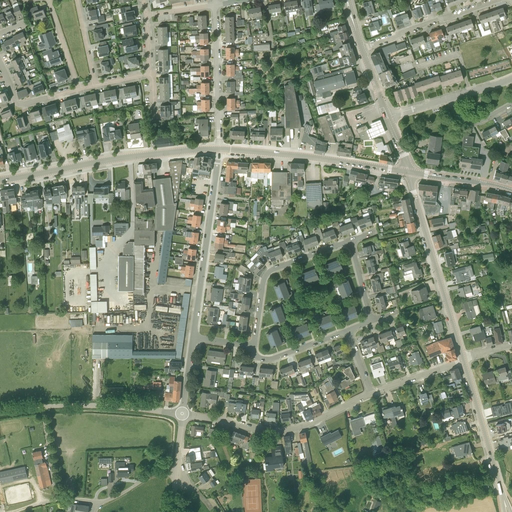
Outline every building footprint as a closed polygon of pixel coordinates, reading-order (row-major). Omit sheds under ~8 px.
[(290,1),(292,12),(296,11),(296,14),(299,14),(299,15),(303,14),(301,7),(298,8),(297,0),(290,1)] [(305,11),(312,10),(310,0),(304,0),(303,0),(305,11)] [(328,0),(323,1),(322,0),(318,0),(319,4),(316,4),(316,9),(317,14),(321,13),(320,9),(334,6),(332,0),(328,0)] [(371,1),(370,0),(366,0),(367,2),(363,3),(364,5),(365,5),(366,9),(367,15),(375,12),(373,6),(371,1)] [(435,0),(432,1),(432,0),(431,0),(428,1),(430,7),(433,6),(435,12),(442,9),(440,3),(439,2),(436,4),(435,0)] [(292,12),(290,1),(284,2),(285,10),(286,16),(289,15),(289,12),(292,12)] [(416,18),(422,16),(426,15),(430,13),(426,3),(422,5),(423,7),(413,10),(416,18)] [(270,12),(281,10),(279,4),(272,5),(269,6),(270,12)] [(15,19),(14,17),(14,16),(11,10),(10,7),(9,7),(9,6),(1,10),(1,11),(2,13),(3,13),(6,20),(8,19),(9,20),(13,18),(13,20),(15,19)] [(14,16),(14,17),(17,15),(17,16),(21,15),(21,16),(23,15),(19,6),(13,8),(12,6),(10,7),(11,10),(14,16)] [(131,11),(130,6),(120,8),(121,13),(126,12),(127,20),(136,18),(135,14),(134,10),(131,11)] [(38,11),(36,8),(36,7),(29,9),(31,15),(34,14),(36,20),(46,16),(43,9),(38,11)] [(260,7),(254,8),(256,16),(256,20),(257,24),(258,28),(261,27),(259,20),(263,19),(263,18),(262,18),(260,7)] [(499,17),(503,16),(504,20),(507,19),(503,7),(497,9),(499,17)] [(100,16),(99,9),(89,11),(91,20),(98,19),(99,23),(105,22),(103,15),(100,16)] [(501,20),(499,17),(497,9),(491,12),(496,26),(497,29),(497,31),(500,30),(498,25),(497,22),(501,20)] [(492,23),(493,27),(496,26),(491,12),(485,14),(487,21),(490,20),(491,24),(492,23)] [(401,15),(403,23),(409,20),(407,13),(401,15)] [(487,21),(485,14),(478,16),(482,27),(485,26),(488,25),(487,21)] [(403,23),(401,15),(394,18),(397,25),(403,23)] [(369,24),(371,31),(380,28),(378,21),(379,21),(378,17),(371,19),(372,22),(369,24)] [(471,19),(465,21),(467,28),(471,27),(472,31),(475,30),(471,19)] [(459,23),(461,30),(464,29),(467,28),(465,21),(459,23)] [(123,27),(125,37),(138,34),(136,29),(137,29),(136,25),(133,25),(132,22),(123,24),(124,27),(123,27)] [(95,40),(104,38),(102,29),(109,27),(108,23),(96,26),(97,29),(93,30),(95,40)] [(452,25),(455,33),(461,30),(459,23),(452,25)] [(333,35),(337,34),(347,31),(345,24),(337,27),(339,30),(330,33),(331,36),(332,35),(333,35)] [(455,33),(452,25),(446,27),(449,35),(447,36),(449,42),(451,41),(450,39),(453,38),(451,34),(455,33)] [(441,29),(435,31),(440,44),(442,43),(441,37),(444,36),(441,29)] [(47,49),(52,47),(52,45),(55,44),(52,37),(54,36),(52,31),(40,35),(42,43),(38,45),(39,50),(46,47),(47,49)] [(337,34),(333,35),(336,42),(336,43),(341,42),(341,40),(349,37),(347,31),(337,34)] [(439,44),(440,44),(435,31),(429,33),(432,40),(429,41),(432,48),(435,47),(433,43),(438,41),(439,44)] [(23,32),(18,34),(23,45),(25,44),(24,41),(27,40),(23,32)] [(261,43),(260,41),(265,40),(268,37),(268,33),(252,34),(253,42),(253,51),(270,50),(269,43),(261,43)] [(17,44),(19,43),(21,46),(23,45),(18,34),(13,36),(13,37),(14,37),(17,44)] [(423,36),(415,38),(418,46),(423,44),(425,49),(428,48),(429,49),(432,48),(429,41),(425,43),(423,36)] [(9,40),(14,51),(16,50),(14,46),(17,45),(17,44),(14,37),(13,37),(9,40)] [(134,45),(133,38),(122,41),(123,45),(122,45),(122,46),(126,45),(126,47),(127,52),(138,50),(137,44),(134,45)] [(11,52),(14,51),(9,40),(4,42),(4,43),(1,45),(4,51),(10,48),(11,52)] [(108,45),(107,45),(106,41),(99,42),(100,46),(97,47),(98,51),(99,50),(100,53),(99,53),(99,57),(109,55),(108,51),(109,51),(108,45)] [(339,48),(340,52),(340,51),(352,47),(350,41),(342,44),(343,47),(339,48)] [(378,49),(379,52),(380,51),(386,65),(390,63),(389,58),(387,54),(397,50),(395,45),(394,43),(378,49)] [(342,57),(346,56),(350,55),(354,54),(352,47),(340,51),(340,52),(341,57),(342,57)] [(53,52),(51,49),(43,52),(44,56),(47,54),(49,61),(48,61),(50,66),(55,64),(56,65),(60,64),(59,63),(62,62),(60,57),(59,55),(60,55),(58,50),(53,52)] [(380,51),(379,52),(371,55),(378,73),(386,70),(388,69),(386,65),(380,51)] [(134,58),(133,54),(123,56),(125,64),(129,63),(130,67),(130,68),(136,67),(135,65),(139,65),(138,60),(136,60),(136,57),(134,58)] [(341,57),(338,58),(341,67),(345,66),(356,62),(354,54),(350,55),(346,56),(342,57),(341,57)] [(399,55),(393,57),(394,59),(393,59),(394,62),(399,60),(401,65),(414,60),(412,54),(404,57),(403,55),(400,56),(399,55)] [(14,66),(28,60),(27,58),(25,59),(23,55),(12,60),(14,66)] [(109,73),(109,72),(110,71),(109,65),(114,64),(113,57),(103,59),(104,62),(101,63),(103,73),(106,72),(106,74),(109,73)] [(29,62),(28,60),(14,66),(17,71),(25,68),(29,67),(27,63),(29,62)] [(313,74),(323,71),(321,65),(311,68),(313,74)] [(459,70),(453,72),(456,82),(457,83),(459,83),(458,81),(464,79),(459,66),(457,67),(459,70)] [(314,81),(317,93),(319,98),(322,97),(323,98),(324,98),(325,97),(331,96),(331,92),(341,89),(348,87),(353,86),(358,85),(357,78),(356,79),(353,70),(353,71),(352,67),(324,75),(317,77),(318,80),(314,81)] [(13,73),(15,79),(29,73),(29,70),(26,71),(25,68),(17,71),(13,73)] [(388,69),(386,70),(378,73),(382,83),(383,82),(386,88),(398,83),(394,75),(394,76),(390,68),(388,69)] [(50,89),(61,85),(60,81),(68,78),(64,69),(55,72),(58,81),(49,85),(50,89)] [(452,69),(450,69),(452,73),(446,74),(449,84),(450,86),(452,85),(451,83),(456,82),(453,72),(452,69)] [(446,74),(445,71),(443,71),(445,75),(439,77),(441,84),(442,88),(445,87),(444,86),(449,84),(446,74)] [(30,75),(29,73),(15,79),(18,84),(30,79),(28,76),(30,75)] [(160,83),(169,82),(168,74),(162,74),(162,77),(160,77),(160,83)] [(439,75),(432,77),(435,87),(438,86),(438,84),(441,84),(439,77),(439,75)] [(433,86),(433,87),(435,87),(432,77),(427,79),(429,87),(433,86)] [(243,81),(243,78),(235,78),(235,81),(227,81),(227,87),(239,87),(240,87),(240,83),(241,83),(241,81),(243,81)] [(310,96),(316,94),(312,79),(305,81),(310,96)] [(429,87),(427,79),(421,81),(424,90),(426,89),(426,88),(429,87)] [(415,83),(414,81),(412,82),(413,85),(408,87),(411,96),(411,98),(414,97),(413,96),(418,94),(417,91),(415,83)] [(421,81),(415,83),(417,91),(421,90),(421,91),(424,90),(421,81)] [(28,84),(31,91),(31,90),(33,89),(35,93),(35,94),(41,91),(41,92),(45,91),(44,90),(45,90),(44,89),(42,84),(34,87),(33,84),(31,85),(31,83),(28,84)] [(285,116),(285,133),(285,134),(290,134),(290,127),(301,127),(300,122),(293,83),(285,85),(285,107),(285,116)] [(400,89),(404,99),(404,100),(406,100),(406,98),(411,96),(408,87),(407,83),(405,84),(406,87),(401,89),(400,89)] [(31,91),(28,84),(23,86),(24,89),(17,92),(19,98),(29,94),(28,92),(30,90),(30,91),(31,91)] [(135,85),(129,87),(131,97),(137,96),(137,94),(141,94),(141,95),(140,86),(135,87),(135,85)] [(399,86),(398,86),(399,90),(393,91),(397,103),(399,102),(399,100),(404,99),(400,89),(401,89),(399,86)] [(126,98),(131,97),(129,87),(124,88),(124,89),(120,90),(122,99),(121,97),(126,97),(126,98)] [(362,94),(360,91),(361,91),(360,87),(353,89),(355,93),(352,94),(354,97),(356,96),(359,103),(367,100),(364,93),(362,94)] [(115,89),(110,90),(112,101),(117,100),(117,98),(121,97),(121,99),(122,99),(120,90),(116,91),(115,89)] [(106,102),(112,101),(110,90),(104,91),(104,93),(100,94),(102,103),(102,101),(106,100),(106,102)] [(7,96),(8,95),(6,92),(5,92),(0,94),(0,96),(2,102),(0,102),(0,105),(1,108),(8,105),(7,105),(6,102),(9,102),(7,96)] [(96,95),(95,94),(95,93),(90,95),(92,105),(98,104),(97,102),(101,101),(102,103),(100,94),(96,95)] [(163,102),(169,102),(169,93),(160,94),(160,99),(163,99),(163,102)] [(87,106),(92,105),(90,95),(84,96),(85,97),(80,98),(82,107),(83,107),(82,106),(86,105),(87,106)] [(76,100),(76,98),(75,98),(70,100),(73,110),(78,108),(78,107),(82,106),(82,107),(80,98),(76,100)] [(73,110),(70,100),(65,101),(65,103),(60,104),(63,111),(67,110),(67,111),(73,110)] [(46,108),(42,110),(44,119),(49,117),(49,116),(59,113),(56,105),(57,104),(56,102),(52,103),(52,104),(45,106),(46,108)] [(169,105),(169,102),(163,102),(163,105),(161,105),(161,111),(170,110),(173,110),(173,105),(169,105)] [(339,111),(338,108),(338,106),(335,107),(334,102),(317,107),(319,114),(328,111),(329,114),(339,111)] [(8,105),(1,108),(0,108),(0,110),(1,113),(3,118),(13,115),(10,109),(9,109),(7,105),(8,105)] [(27,116),(30,124),(36,122),(35,118),(41,116),(39,110),(39,109),(35,110),(35,111),(29,113),(30,115),(28,116),(27,116)] [(170,110),(161,111),(161,116),(164,116),(164,120),(170,119),(170,110)] [(340,111),(339,111),(329,114),(325,115),(333,135),(349,128),(344,115),(341,116),(340,111)] [(327,142),(336,143),(333,135),(325,115),(317,117),(325,137),(324,141),(327,142)] [(17,118),(20,128),(21,128),(22,131),(31,129),(30,124),(27,116),(23,118),(23,116),(22,116),(23,116),(17,118)] [(285,133),(285,116),(281,116),(281,125),(276,125),(276,128),(276,139),(283,139),(283,133),(285,133)] [(507,128),(511,125),(511,123),(509,118),(503,122),(507,128)] [(208,135),(208,119),(196,119),(196,123),(199,123),(200,136),(208,135)] [(258,127),(258,128),(258,139),(264,140),(265,129),(265,128),(268,128),(268,125),(267,121),(264,120),(263,128),(258,127)] [(386,134),(380,120),(376,121),(370,124),(376,138),(381,136),(386,134)] [(140,132),(139,128),(140,128),(139,122),(128,124),(131,139),(141,137),(140,132)] [(68,139),(73,138),(73,136),(71,129),(70,129),(69,124),(64,126),(64,127),(57,130),(57,131),(49,133),(51,141),(60,138),(61,141),(65,140),(65,139),(68,138),(68,139)] [(361,139),(369,139),(366,130),(368,130),(366,125),(356,128),(358,133),(361,139)] [(110,127),(110,126),(103,128),(104,133),(103,133),(104,141),(122,138),(120,129),(115,130),(114,128),(111,127),(110,127)] [(506,138),(502,130),(500,131),(496,126),(495,127),(494,126),(488,130),(492,136),(491,136),(493,139),(497,137),(501,134),(502,137),(503,136),(505,141),(507,140),(506,138)] [(230,138),(238,138),(239,128),(234,128),(234,130),(230,130),(230,138)] [(251,139),(258,139),(258,128),(254,128),(254,131),(250,131),(250,135),(251,135),(251,139)] [(84,137),(85,142),(84,142),(85,146),(89,145),(89,144),(96,143),(96,140),(97,140),(96,135),(95,136),(94,132),(88,133),(88,129),(83,130),(83,129),(76,131),(78,138),(84,137)] [(155,147),(174,145),(174,137),(173,129),(168,130),(169,137),(159,138),(154,138),(155,147)] [(485,139),(491,136),(492,136),(488,130),(482,133),(485,139)] [(308,136),(304,134),(302,140),(309,143),(309,144),(315,146),(317,139),(311,137),(308,136)] [(48,140),(47,135),(43,136),(41,140),(42,141),(40,144),(39,144),(42,157),(47,155),(47,153),(52,152),(49,140),(48,140)] [(438,163),(439,157),(441,143),(442,137),(430,135),(426,161),(438,163)] [(474,136),(464,135),(462,145),(472,146),(474,136)] [(388,155),(394,153),(392,147),(390,143),(384,145),(382,139),(377,138),(375,139),(374,139),(376,144),(377,147),(377,151),(376,154),(380,155),(380,154),(388,155)] [(327,142),(324,141),(322,141),(317,139),(315,146),(314,152),(325,154),(327,142)] [(337,154),(344,155),(346,143),(342,142),(342,143),(339,143),(337,154)] [(346,143),(344,155),(350,156),(352,144),(346,143)] [(31,144),(29,144),(28,144),(27,144),(26,145),(25,146),(24,146),(24,147),(24,148),(23,148),(26,160),(30,159),(31,159),(32,160),(32,159),(33,159),(33,158),(37,157),(34,144),(31,144)] [(472,146),(462,145),(460,156),(477,158),(479,147),(472,146)] [(22,150),(21,146),(21,147),(10,150),(10,153),(9,153),(10,158),(11,158),(13,162),(17,161),(17,160),(22,159),(20,151),(22,150)] [(397,160),(394,153),(388,155),(380,154),(380,155),(379,162),(394,164),(397,160)] [(192,173),(193,168),(199,169),(200,164),(199,164),(200,156),(195,157),(193,166),(190,165),(188,172),(191,173),(192,173)] [(200,164),(199,169),(211,171),(212,158),(211,157),(204,156),(200,156),(199,164),(200,164)] [(477,158),(460,156),(459,167),(474,169),(474,168),(481,169),(482,159),(483,159),(477,158)] [(499,181),(505,162),(506,159),(502,158),(499,170),(496,170),(495,173),(493,179),(499,181)] [(174,225),(175,218),(176,209),(177,202),(181,174),(182,164),(182,160),(169,161),(170,177),(155,179),(152,179),(155,205),(155,217),(155,230),(165,230),(173,230),(173,229),(173,226),(174,225)] [(227,161),(227,167),(233,168),(233,172),(238,172),(238,168),(238,162),(227,161)] [(248,163),(238,162),(238,168),(238,172),(237,173),(247,174),(247,177),(251,177),(251,171),(248,171),(248,163)] [(511,173),(508,173),(509,171),(506,170),(508,163),(505,162),(499,181),(505,183),(506,182),(511,183),(511,173)] [(152,179),(150,164),(150,163),(138,165),(139,172),(137,173),(137,181),(134,181),(135,197),(135,206),(144,205),(144,211),(147,211),(147,205),(148,205),(148,207),(152,207),(152,205),(155,205),(152,179)] [(291,172),(291,171),(291,163),(287,163),(287,172),(272,172),(272,185),(272,205),(275,205),(275,207),(282,207),(282,205),(284,205),(284,200),(291,200),(291,172)] [(341,186),(346,187),(348,179),(355,181),(357,172),(350,170),(349,177),(344,176),(341,186)] [(357,172),(355,181),(361,182),(360,183),(365,184),(365,183),(369,184),(368,185),(370,184),(373,183),(374,178),(370,177),(370,178),(366,177),(367,174),(357,172)] [(231,186),(232,181),(233,181),(233,177),(226,176),(225,182),(221,181),(221,186),(231,186)] [(398,187),(399,186),(399,179),(380,177),(378,190),(383,190),(387,188),(397,190),(397,187),(398,187)] [(338,192),(337,189),(338,189),(337,179),(331,179),(332,180),(324,181),(324,190),(332,189),(332,193),(338,192)] [(123,183),(121,183),(117,183),(117,187),(115,187),(115,191),(121,191),(121,199),(129,199),(129,189),(125,189),(125,182),(123,182),(123,183)] [(307,208),(322,207),(321,182),(305,183),(307,208)] [(423,204),(436,205),(438,186),(418,184),(418,194),(419,194),(421,197),(423,204)] [(52,197),(52,203),(60,203),(60,202),(60,194),(59,186),(56,186),(56,185),(53,186),(53,187),(52,187),(54,197),(52,197)] [(60,194),(60,202),(66,202),(66,198),(67,198),(67,193),(65,185),(63,185),(59,186),(60,194)] [(233,186),(231,186),(221,186),(220,193),(236,194),(236,186),(233,186)] [(46,204),(48,204),(52,204),(52,203),(52,197),(52,196),(51,187),(44,189),(46,204)] [(104,198),(108,197),(108,203),(113,203),(113,193),(108,193),(108,187),(101,187),(101,188),(101,195),(104,195),(104,198)] [(8,198),(8,201),(16,200),(14,188),(9,189),(10,198),(8,198)] [(101,195),(101,188),(94,188),(94,193),(93,193),(93,198),(99,198),(98,195),(101,195)] [(459,197),(460,188),(453,188),(452,196),(451,196),(450,204),(454,205),(454,204),(455,196),(459,197)] [(468,189),(460,188),(459,197),(458,201),(461,202),(461,201),(461,198),(466,198),(467,198),(468,190),(468,189)] [(8,206),(8,201),(8,198),(10,198),(9,189),(1,190),(2,196),(3,207),(8,206)] [(37,206),(38,208),(41,208),(41,206),(43,206),(43,199),(40,199),(38,190),(31,191),(32,198),(33,199),(33,200),(33,204),(33,206),(37,206)] [(470,200),(471,190),(470,190),(468,190),(467,198),(466,198),(466,202),(461,201),(461,202),(458,201),(458,205),(457,213),(460,213),(460,208),(461,209),(461,210),(469,211),(470,200)] [(480,201),(481,195),(478,195),(479,191),(471,190),(470,200),(476,200),(476,203),(475,209),(477,209),(481,208),(481,206),(480,202),(480,201)] [(27,206),(27,207),(33,206),(33,204),(33,200),(33,199),(32,198),(31,191),(25,192),(25,196),(21,197),(22,202),(23,207),(27,206)] [(486,196),(481,195),(480,201),(480,202),(483,203),(487,204),(487,207),(489,207),(492,193),(487,192),(486,196)] [(498,194),(492,193),(489,207),(490,207),(493,208),(494,202),(496,203),(498,194)] [(500,209),(505,196),(498,194),(496,203),(499,203),(497,209),(497,211),(500,211),(500,209)] [(510,198),(505,196),(500,209),(500,217),(503,217),(503,210),(505,211),(507,205),(511,206),(511,203),(511,202),(509,202),(510,198)] [(393,207),(397,207),(410,204),(409,198),(401,200),(402,203),(396,204),(392,205),(393,207)] [(412,210),(410,204),(397,207),(397,208),(396,208),(396,210),(397,209),(400,209),(400,212),(404,211),(412,210)] [(440,206),(436,205),(423,204),(426,214),(439,212),(440,206)] [(450,204),(449,214),(456,215),(457,213),(458,205),(454,204),(454,205),(450,204)] [(413,215),(412,210),(404,211),(404,215),(398,216),(398,217),(399,217),(400,218),(413,215)] [(414,221),(413,215),(400,218),(400,219),(399,220),(400,227),(405,226),(404,223),(414,221)] [(155,230),(155,217),(135,216),(134,230),(155,230)] [(363,218),(366,226),(372,224),(369,216),(363,218)] [(353,218),(356,226),(359,225),(360,229),(366,226),(363,218),(357,220),(356,217),(353,218)] [(444,226),(443,217),(431,220),(432,227),(438,226),(439,227),(444,226)] [(228,218),(227,221),(219,219),(218,225),(230,227),(230,222),(236,223),(236,222),(238,222),(239,219),(236,219),(228,218)] [(345,224),(349,233),(355,231),(353,227),(356,226),(353,218),(350,219),(352,222),(345,224)] [(404,223),(405,226),(407,225),(407,227),(404,228),(405,233),(416,230),(414,221),(404,223)] [(349,233),(345,224),(339,227),(338,222),(335,223),(338,231),(341,230),(342,235),(349,233)] [(114,223),(114,235),(122,234),(128,228),(128,223),(114,223)] [(338,231),(335,223),(332,224),(333,229),(328,231),(331,239),(337,237),(335,232),(338,231)] [(103,236),(103,232),(110,232),(109,225),(102,226),(102,228),(92,228),(92,236),(99,236),(99,241),(102,241),(102,236),(103,236)] [(185,236),(198,238),(199,232),(190,231),(190,228),(186,228),(184,228),(184,231),(183,231),(182,232),(182,234),(183,236),(186,236),(185,236)] [(331,239),(328,231),(322,233),(320,228),(317,229),(318,233),(321,240),(324,239),(325,241),(331,239)] [(155,245),(155,230),(134,230),(134,242),(134,245),(155,245)] [(164,241),(171,242),(173,230),(165,230),(164,241)] [(441,237),(440,234),(432,236),(433,242),(443,239),(443,241),(446,240),(454,238),(451,230),(447,232),(448,235),(441,237)] [(302,235),(299,236),(302,245),(305,244),(307,248),(313,246),(310,237),(304,240),(302,235)] [(316,235),(310,237),(313,246),(319,244),(316,235)] [(292,244),(295,252),(301,250),(300,246),(302,245),(299,236),(296,237),(298,242),(292,244)] [(448,246),(446,240),(443,241),(443,239),(433,242),(435,248),(443,245),(444,247),(448,246)] [(408,244),(409,244),(408,241),(399,243),(403,257),(412,255),(411,254),(415,252),(413,246),(409,247),(408,244)] [(118,291),(134,291),(134,287),(134,245),(134,242),(129,242),(129,244),(127,244),(125,246),(125,248),(124,248),(124,256),(119,256),(118,291)] [(295,252),(292,244),(286,246),(289,255),(295,252)] [(375,252),(373,245),(362,247),(364,254),(375,252)] [(274,250),(277,259),(283,257),(280,248),(274,250)] [(455,249),(452,249),(452,251),(445,253),(446,260),(454,258),(457,257),(456,253),(457,253),(456,249),(455,249)] [(267,259),(270,258),(271,261),(277,259),(274,250),(268,253),(267,251),(264,252),(265,254),(267,259)] [(235,253),(231,253),(223,251),(223,254),(216,253),(215,260),(223,261),(224,258),(228,258),(228,256),(229,256),(229,257),(234,257),(235,253)] [(195,260),(196,255),(183,253),(183,256),(182,256),(182,257),(175,257),(175,261),(183,261),(183,258),(187,259),(195,260)] [(493,253),(480,256),(481,262),(494,260),(493,253)] [(260,259),(261,257),(258,254),(252,261),(254,264),(260,269),(265,265),(261,261),(260,259)] [(379,259),(377,254),(376,254),(369,256),(370,259),(366,260),(367,266),(375,264),(375,265),(378,264),(377,260),(379,259)] [(448,266),(455,264),(454,258),(446,260),(448,266)] [(343,270),(341,265),(339,259),(332,262),(334,267),(336,272),(340,271),(341,274),(345,272),(344,269),(343,270)] [(336,272),(334,267),(332,262),(325,265),(329,275),(328,275),(329,278),(333,277),(332,274),(336,272)] [(420,276),(422,275),(420,269),(418,270),(415,262),(403,266),(405,270),(411,268),(414,278),(419,276),(419,277),(420,276)] [(227,265),(220,264),(219,267),(216,266),(214,277),(222,278),(221,281),(225,282),(226,279),(227,275),(222,274),(223,268),(227,268),(227,265)] [(260,269),(254,264),(249,268),(255,274),(260,269)] [(377,271),(375,265),(375,264),(367,266),(369,273),(377,271)] [(465,280),(463,273),(467,272),(469,273),(470,276),(474,275),(471,265),(452,271),(453,275),(456,274),(457,276),(456,277),(458,282),(465,280)] [(319,279),(317,274),(315,269),(308,271),(310,276),(312,281),(316,280),(317,283),(321,282),(320,278),(319,279)] [(312,281),(310,276),(308,271),(301,274),(305,284),(304,284),(305,288),(309,286),(308,283),(312,281)] [(91,273),(92,312),(108,311),(108,300),(98,300),(97,273),(91,273)] [(383,276),(383,273),(381,273),(374,274),(375,277),(370,279),(372,285),(380,283),(383,282),(382,278),(383,278),(383,276)] [(284,282),(279,284),(274,286),(276,293),(287,289),(285,285),(288,284),(287,280),(284,281),(284,282)] [(338,287),(340,291),(345,289),(350,287),(348,280),(337,284),(337,283),(334,284),(335,288),(338,287)] [(380,283),(372,285),(374,292),(381,290),(380,283)] [(231,289),(231,290),(230,292),(242,294),(242,291),(249,291),(250,285),(239,284),(238,290),(231,289)] [(465,298),(472,295),(470,285),(458,289),(460,298),(465,297),(465,298)] [(350,287),(345,289),(340,291),(341,295),(338,296),(340,300),(343,299),(342,298),(353,294),(350,287)] [(415,303),(417,302),(427,299),(426,294),(427,293),(426,287),(411,291),(413,295),(415,303)] [(221,301),(223,289),(213,288),(211,300),(214,300),(214,303),(220,304),(220,301),(221,301)] [(288,292),(287,289),(276,293),(279,299),(289,295),(290,296),(293,295),(291,291),(288,292)] [(244,294),(242,294),(230,292),(229,296),(229,298),(237,299),(239,299),(242,300),(241,303),(249,304),(250,298),(244,297),(244,294)] [(375,297),(377,304),(384,302),(383,295),(375,297)] [(477,305),(476,300),(471,301),(464,303),(464,304),(462,304),(463,308),(465,308),(469,319),(476,317),(476,316),(472,306),(477,305)] [(358,315),(356,311),(354,305),(355,305),(354,302),(350,303),(351,306),(347,308),(351,318),(358,315)] [(384,302),(377,304),(378,310),(386,308),(384,302)] [(248,311),(249,304),(241,303),(238,303),(237,309),(248,311)] [(228,310),(228,308),(228,307),(220,305),(213,304),(213,308),(210,307),(208,322),(211,323),(216,324),(219,308),(220,309),(228,310)] [(272,317),(277,315),(283,313),(281,309),(284,308),(283,304),(280,305),(280,306),(270,310),(272,317)] [(351,318),(347,308),(344,309),(342,306),(338,308),(340,311),(341,311),(345,321),(351,318)] [(432,306),(418,310),(420,316),(424,315),(426,320),(435,317),(433,310),(434,310),(432,306)] [(327,315),(324,317),(326,322),(328,327),(334,325),(330,314),(331,314),(330,311),(326,312),(327,315)] [(283,313),(277,315),(272,317),(275,323),(285,319),(286,321),(289,319),(287,315),(284,316),(283,313)] [(328,327),(326,322),(324,317),(320,318),(319,315),(315,317),(316,320),(317,320),(321,330),(328,327)] [(304,325),(300,326),(304,336),(310,334),(307,323),(308,323),(306,320),(302,321),(304,325)] [(442,326),(441,321),(434,323),(433,322),(431,323),(432,327),(435,327),(437,333),(443,331),(442,326)] [(493,329),(495,335),(495,338),(496,344),(502,342),(499,328),(498,323),(492,325),(493,329)] [(304,336),(300,326),(296,327),(295,324),(291,326),(292,329),(293,329),(297,339),(304,336)] [(401,339),(403,338),(402,334),(406,333),(403,326),(396,328),(401,339)] [(480,330),(479,326),(470,329),(471,334),(473,333),(474,335),(475,341),(485,338),(483,332),(483,329),(480,330)] [(269,340),(279,336),(278,333),(281,331),(279,327),(276,329),(276,330),(266,333),(269,340)] [(385,332),(388,340),(394,337),(391,330),(385,332)] [(388,340),(385,332),(378,334),(381,342),(388,340)] [(485,339),(487,346),(493,345),(491,339),(495,338),(495,335),(491,336),(491,337),(485,339)] [(279,336),(269,340),(272,347),(282,343),(282,344),(285,343),(284,339),(281,340),(279,336)] [(382,353),(380,346),(378,342),(376,343),(373,336),(367,339),(370,346),(371,349),(374,348),(377,347),(379,354),(382,353)] [(450,338),(439,341),(442,351),(453,348),(450,338)] [(363,348),(370,346),(367,339),(361,341),(363,348)] [(442,351),(439,341),(438,341),(425,347),(430,357),(442,352),(442,351)] [(92,358),(132,358),(132,351),(132,342),(92,342),(92,358)] [(333,347),(336,354),(342,352),(340,345),(333,347)] [(442,351),(442,352),(446,361),(457,359),(453,348),(442,351)] [(331,357),(328,349),(321,351),(324,359),(331,357)] [(224,364),(226,353),(209,350),(207,362),(211,363),(224,364)] [(324,359),(321,351),(315,354),(318,361),(319,364),(325,362),(325,361),(324,359)] [(411,366),(421,362),(420,358),(420,357),(418,351),(411,353),(413,360),(412,360),(410,361),(411,366)] [(403,368),(399,356),(396,357),(397,359),(391,361),(391,359),(388,360),(391,369),(398,367),(399,369),(403,368)] [(304,360),(308,372),(314,370),(317,377),(320,376),(319,374),(319,373),(316,366),(314,367),(310,358),(304,360)] [(302,374),(308,372),(304,360),(298,363),(300,370),(302,374)] [(174,368),(181,368),(181,367),(182,367),(182,363),(181,363),(181,362),(170,362),(170,368),(164,368),(164,372),(174,372),(174,368)] [(384,374),(382,369),(383,368),(382,362),(371,365),(372,370),(374,369),(376,376),(384,374)] [(292,365),(286,367),(289,374),(295,372),(292,365)] [(355,379),(351,370),(352,370),(350,366),(345,369),(345,370),(343,372),(347,376),(348,376),(350,379),(346,380),(346,379),(338,382),(340,385),(339,386),(340,389),(341,388),(342,389),(349,386),(348,384),(352,383),(351,381),(355,379)] [(289,374),(286,367),(280,369),(282,377),(289,374)] [(500,376),(497,376),(498,380),(505,378),(507,385),(510,384),(507,374),(505,367),(498,369),(500,376)] [(259,378),(256,377),(255,385),(258,385),(259,380),(262,380),(262,376),(266,376),(266,368),(260,368),(259,378)] [(448,393),(457,390),(454,380),(461,377),(458,368),(450,371),(452,376),(443,379),(448,393)] [(214,386),(216,371),(207,370),(206,380),(204,380),(204,385),(214,386)] [(498,380),(497,376),(494,377),(492,371),(488,372),(489,373),(482,375),(485,384),(483,384),(484,387),(488,386),(488,385),(487,384),(495,381),(496,384),(499,383),(498,380)] [(331,402),(330,402),(338,398),(333,388),(336,386),(333,380),(330,375),(327,378),(329,381),(324,384),(327,389),(326,390),(325,393),(326,394),(328,398),(324,400),(327,404),(331,402)] [(180,390),(181,381),(174,381),(174,384),(170,383),(169,385),(167,385),(166,389),(170,389),(174,389),(180,390)] [(179,401),(180,390),(174,389),(170,389),(166,389),(165,400),(179,401)] [(216,403),(217,395),(210,394),(203,393),(201,405),(208,406),(209,402),(216,403)] [(427,399),(425,393),(420,394),(421,398),(418,399),(423,415),(426,414),(425,408),(431,406),(429,399),(427,399)] [(228,402),(228,407),(227,410),(235,411),(237,402),(236,402),(237,400),(229,399),(230,394),(226,394),(226,397),(225,402),(228,402)] [(320,410),(322,409),(319,403),(317,404),(316,402),(313,404),(307,394),(294,395),(289,394),(289,397),(286,397),(286,398),(291,399),(306,401),(309,409),(310,409),(311,411),(313,416),(314,417),(322,413),(320,410)] [(237,399),(237,400),(236,402),(237,402),(235,411),(239,412),(238,414),(245,415),(247,404),(243,403),(243,401),(237,399)] [(263,410),(264,401),(264,400),(260,399),(260,403),(257,403),(256,409),(252,409),(251,417),(259,418),(259,410),(263,410)] [(304,412),(307,419),(313,416),(311,411),(310,409),(309,409),(306,401),(307,404),(306,404),(305,402),(302,404),(302,403),(297,405),(300,412),(303,411),(304,412)] [(279,410),(280,402),(273,402),(273,409),(272,413),(268,412),(267,420),(275,421),(276,414),(279,414),(279,410)] [(511,411),(509,402),(490,407),(493,416),(497,415),(497,416),(511,412),(511,411)] [(457,406),(457,404),(442,409),(443,410),(442,410),(444,418),(451,416),(455,417),(463,414),(461,409),(462,408),(461,404),(457,406)] [(392,407),(395,415),(398,415),(398,416),(404,415),(402,408),(401,409),(400,406),(396,407),(395,406),(392,407)] [(395,415),(392,407),(385,409),(385,407),(381,408),(382,412),(382,413),(383,417),(390,415),(392,422),(391,422),(392,427),(397,425),(394,416),(395,415)] [(281,414),(282,421),(286,421),(286,420),(290,419),(289,411),(281,412),(281,414)] [(371,423),(374,433),(379,431),(374,414),(375,414),(375,413),(363,417),(362,416),(359,417),(349,420),(354,436),(360,434),(358,427),(371,423)] [(468,430),(465,422),(465,421),(459,423),(458,422),(456,422),(456,424),(451,425),(452,429),(454,429),(455,434),(468,430)] [(503,435),(502,433),(505,432),(504,431),(509,430),(510,428),(509,423),(506,421),(504,422),(504,423),(496,425),(497,432),(494,433),(495,437),(503,435)] [(197,426),(192,425),(191,434),(196,435),(196,431),(203,432),(204,427),(197,426)] [(342,437),(338,430),(329,435),(328,434),(321,437),(325,445),(342,437)] [(239,439),(241,434),(234,431),(232,437),(228,436),(226,442),(229,443),(229,442),(236,445),(237,443),(236,443),(238,438),(239,439)] [(308,446),(305,432),(299,433),(301,442),(304,441),(306,451),(305,451),(307,462),(311,462),(308,446)] [(248,437),(241,434),(239,439),(238,438),(236,443),(237,443),(242,445),(241,447),(248,449),(250,442),(247,441),(248,437)] [(291,443),(289,435),(284,437),(285,444),(285,445),(286,452),(292,451),(291,443)] [(511,437),(508,438),(508,436),(501,438),(501,440),(499,440),(501,447),(503,447),(504,450),(510,448),(510,445),(511,444),(511,437)] [(370,439),(373,450),(380,448),(378,443),(381,443),(379,437),(370,439)] [(337,446),(335,441),(326,445),(328,450),(337,446)] [(472,451),(469,442),(453,447),(456,455),(456,456),(462,454),(463,456),(472,453),(472,451)] [(264,471),(266,470),(274,469),(273,467),(284,466),(281,445),(270,447),(272,456),(265,457),(265,463),(263,463),(264,471)] [(35,464),(43,462),(42,458),(43,457),(41,450),(32,452),(35,464)] [(194,454),(185,455),(186,462),(195,460),(201,459),(203,459),(203,457),(205,457),(204,452),(200,452),(201,456),(195,457),(195,458),(194,458),(194,454)] [(203,459),(201,459),(195,460),(195,463),(190,463),(191,470),(196,469),(196,467),(203,466),(202,463),(204,463),(203,459)] [(51,486),(46,462),(43,462),(35,464),(38,476),(41,488),(51,486)] [(125,467),(125,462),(115,462),(116,470),(118,470),(118,476),(122,476),(122,475),(129,475),(129,471),(133,471),(133,465),(128,465),(128,467),(125,467)] [(27,478),(25,466),(0,472),(0,477),(1,484),(27,478)] [(203,483),(212,477),(208,470),(199,476),(203,483)] [(380,507),(382,503),(374,500),(371,507),(377,510),(378,506),(380,507)]
